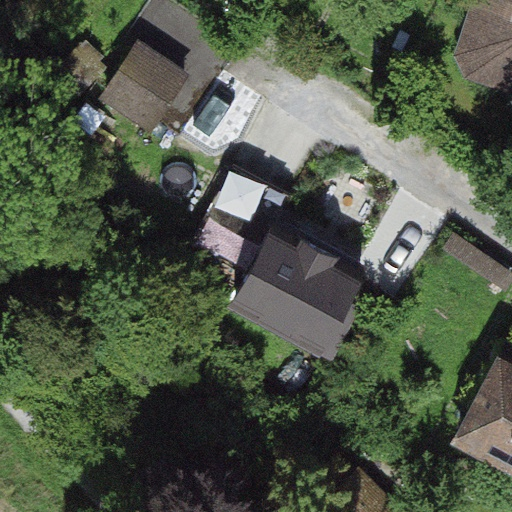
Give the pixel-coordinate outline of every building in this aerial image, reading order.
[(511,0),(468,0),(441,77),(511,102),(511,0)] [(206,83),(135,42),(89,120),(161,161),(206,83)] [(368,294),(266,236),(223,312),(324,370),(368,294)] [(511,359),(491,348),(437,446),(511,486),(511,359)] [(358,462),(325,504),(335,511),(408,511),(414,505),(358,462)]
